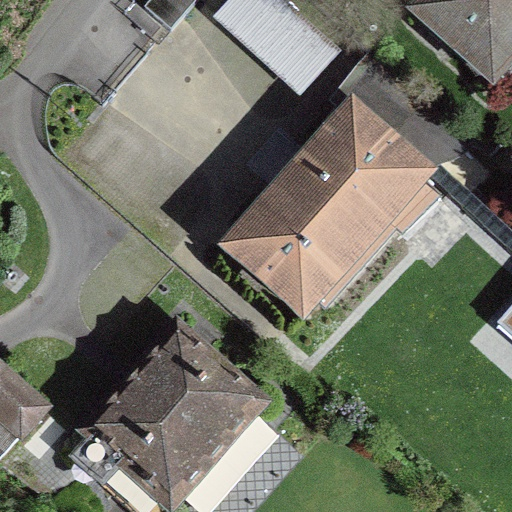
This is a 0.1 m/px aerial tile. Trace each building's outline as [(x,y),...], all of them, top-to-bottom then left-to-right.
[(170,31),(196,0),(145,0),(140,7),(170,31)] [(228,0),(213,18),(300,96),(342,50),(286,0),(228,0)] [(511,0),(408,0),(402,7),(494,88),(511,67),(511,0)] [(268,185),(216,245),(303,321),(318,305),(324,310),(396,228),(405,236),(442,194),(427,181),(438,168),(351,92),(303,146),(279,174),(268,185)] [(245,165),(268,185),(279,174),(303,146),(280,126),(245,165)] [(511,309),(497,326),(511,339),(511,309)] [(121,377),(75,429),(85,438),(70,455),(134,511),(150,511),(159,503),(168,511),(173,511),(184,501),(196,511),(211,511),(279,435),(259,417),(274,399),(177,314),(121,377)] [(0,359),(0,422),(22,442),(38,424),(53,407),(0,359)]
